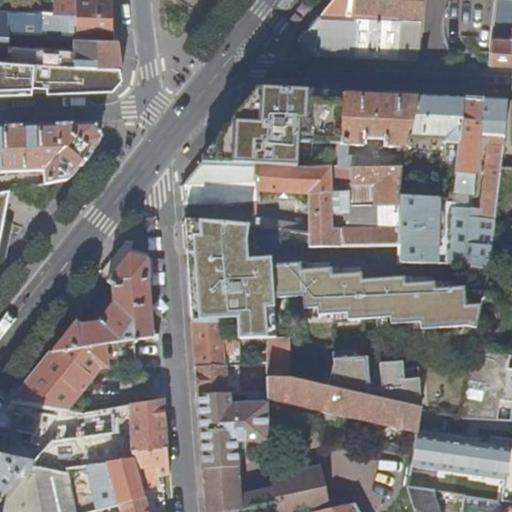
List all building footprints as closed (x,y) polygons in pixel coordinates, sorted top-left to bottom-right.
[(0,0),(0,59),(48,62),(119,65),(116,38),(113,38),(76,38),(76,12),(55,11),(26,12),(27,0),(0,0)] [(27,0),(26,12),(55,11),(76,12),(76,38),(113,38),(113,13),(112,0),(27,0)] [(423,0),(332,0),(319,17),(401,21),(399,60),(419,60),(423,0)] [(511,0),(496,0),(489,64),(511,64),(511,0)] [(401,21),(319,17),(299,41),(306,55),(399,60),(401,21)] [(0,68),(48,69),(48,62),(0,59),(0,68)] [(0,68),(0,93),(112,88),(121,78),(119,65),(48,62),(48,69),(0,68)] [(258,142),(220,140),(203,162),(254,163),(339,165),(343,93),(262,89),(258,142)] [(384,146),(406,148),(409,134),(418,96),(343,93),(339,165),(402,166),(404,157),(348,155),(348,144),(365,145),(365,137),(384,139),(384,146)] [(445,160),(457,161),(463,99),(418,96),(409,134),(443,137),(443,142),(448,143),(448,149),(446,149),(445,160)] [(445,198),(398,195),(396,209),(398,245),(400,264),(446,264),(489,268),(490,259),(492,243),(501,167),(507,101),(463,99),(457,161),(454,185),(445,198)] [(0,173),(44,172),(45,185),(67,181),(99,141),(93,127),(0,130),(0,173)] [(229,205),(255,201),(260,200),(257,191),(254,163),(203,162),(183,187),(184,205),(229,205)] [(339,165),(254,163),(257,191),(311,194),(310,223),(254,217),(253,224),(309,232),(309,246),(398,245),(396,209),(398,195),(402,166),(339,165)] [(0,247),(12,191),(0,192),(0,247)] [(228,221),(185,218),(187,245),(192,321),(224,321),(225,324),(230,323),(232,340),(239,340),(269,339),(276,339),(273,297),(303,295),(304,315),(334,313),(335,320),(376,317),(377,324),(407,322),(407,329),(467,325),(476,331),(481,304),(466,305),(464,286),(461,286),(435,288),(434,281),(405,283),(404,276),(362,279),(361,272),(332,274),(332,267),(301,269),(301,262),(271,264),(270,257),(247,259),(246,239),(248,224),(228,221)] [(507,244),(492,243),(490,259),(506,259),(507,244)] [(80,325),(76,322),(51,353),(135,341),(154,338),(153,337),(148,261),(129,255),(107,283),(111,285),(113,303),(97,323),(80,325)] [(331,260),(301,262),(301,269),(332,267),(331,260)] [(332,267),(332,274),(361,272),(361,265),(332,267)] [(404,276),(405,283),(434,281),(434,274),(404,276)] [(434,281),(435,288),(461,286),(464,286),(464,279),(434,281)] [(224,321),(192,321),(194,342),(232,340),(230,323),(225,324),(224,321)] [(269,339),(269,364),(269,379),(291,379),(292,339),(292,338),(276,339),(269,339)] [(242,365),(239,340),(232,340),(194,342),(194,350),(195,367),(242,365)] [(100,369),(137,365),(135,341),(51,353),(12,402),(71,410),(72,404),(100,369)] [(335,365),(329,388),(370,397),(421,409),(419,367),(403,368),(402,361),(380,363),(381,388),(369,385),(367,353),(359,353),(358,346),(332,348),(335,365)] [(471,399),(511,401),(511,357),(473,355),(471,399)] [(245,395),(242,365),(195,367),(197,396),(245,395)] [(267,400),(417,432),(421,409),(370,397),(329,388),(291,379),(269,379),(269,394),(245,395),(197,396),(205,511),(231,511),(240,511),(264,506),(276,504),(277,511),(317,511),(354,505),(351,493),(322,498),(316,466),(269,475),(270,487),(238,492),(237,467),(236,442),(267,441),(267,400)] [(169,449),(165,401),(139,405),(88,413),(71,410),(12,402),(0,417),(0,459),(70,475),(69,470),(90,466),(110,464),(134,460),(133,452),(145,451),(169,449)] [(145,469),(149,488),(157,487),(160,486),(165,485),(165,477),(171,476),(169,449),(145,451),(147,469),(145,469)] [(137,470),(145,469),(147,469),(145,451),(133,452),(134,460),(110,464),(111,472),(118,505),(119,511),(148,511),(144,497),(142,497),(137,470)] [(37,475),(44,511),(75,511),(70,475),(0,459),(0,502),(21,475),(24,477),(26,478),(28,479),(29,478),(31,477),(31,476),(32,474),(37,475)] [(110,464),(90,466),(93,476),(111,472),(110,464)] [(158,494),(165,492),(165,485),(160,486),(157,487),(158,494)] [(461,511),(465,495),(408,486),(415,511),(461,511)]
